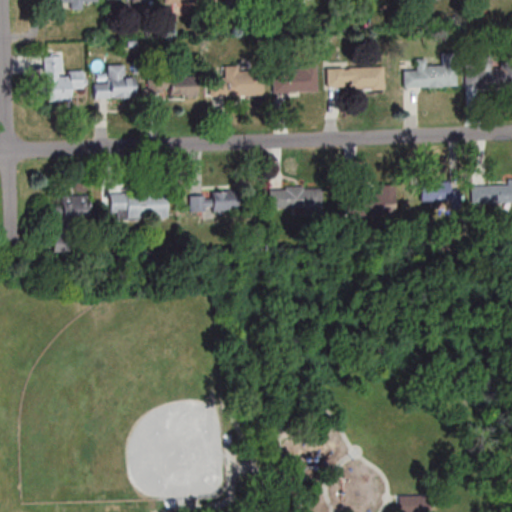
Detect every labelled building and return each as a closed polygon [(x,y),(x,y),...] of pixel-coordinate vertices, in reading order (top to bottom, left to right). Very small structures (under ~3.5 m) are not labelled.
[(43,0),(43,1),(69,1),(69,8),(83,8),(83,1),(97,1),(96,0),(43,0)] [(62,69),(62,55),(43,55),(44,102),(73,102),(73,89),(83,88),(82,69),(62,69)] [(402,68),(402,87),(455,87),(455,65),(426,65),(426,59),(415,59),(415,68),(402,68)] [(511,64),(465,65),(465,87),(511,86),(511,64)] [(136,76),(124,76),(124,65),(105,65),(105,80),(94,80),(94,98),(136,98),(136,76)] [(272,92),(315,92),(315,66),(272,65),(272,92)] [(326,67),(326,89),(383,89),(383,67),(326,67)] [(264,95),(264,69),(224,69),(224,77),(209,77),(209,95),(264,95)] [(197,95),(197,76),(150,76),(150,95),(197,95)] [(506,185),(473,185),(473,202),(511,202),(511,178),(506,179),(506,185)] [(448,182),(420,182),(420,201),(448,201),(448,182)] [(395,215),(394,185),(380,186),(380,193),(346,194),(347,216),(395,215)] [(305,208),(305,215),(322,214),(322,187),(269,188),(269,208),(305,208)] [(166,219),(166,193),(109,193),(109,219),(166,219)] [(188,193),(188,211),(239,211),(239,193),(188,193)] [(60,195),(60,218),(87,218),(87,195),(60,195)] [(53,251),(72,251),(72,233),(53,233),(53,251)] [(429,511),(397,511),(397,499),(397,498),(429,496),(429,510),(429,511)]
